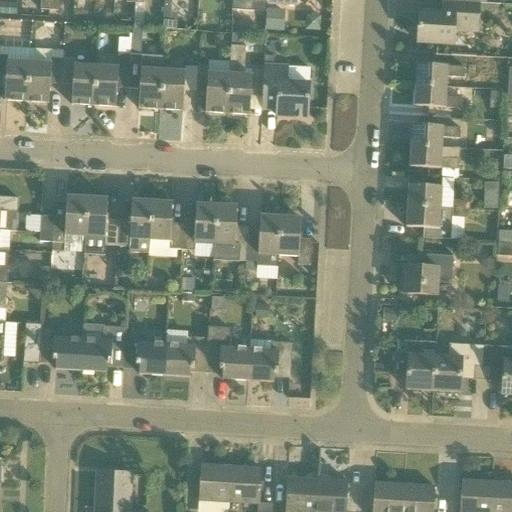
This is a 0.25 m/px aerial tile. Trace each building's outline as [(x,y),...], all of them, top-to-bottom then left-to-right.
[(49,11),(49,0),(41,0),(41,10),(47,11),(49,11)] [(57,0),(49,0),(49,11),(57,11),(57,0)] [(267,4),(267,0),(254,0),(254,2),(254,10),(258,10),(258,13),(264,13),(265,4),(267,4)] [(485,5),(443,2),(442,15),(419,14),(418,43),(453,45),(454,30),(477,31),(479,12),(498,13),(499,5),(485,5)] [(266,30),(285,31),(285,11),(267,10),(266,30)] [(321,12),(307,11),(306,28),(320,28),(321,12)] [(130,56),(141,57),(142,40),(143,29),(132,28),(130,56)] [(119,55),(129,56),(130,37),(120,36),(119,55)] [(264,71),(245,70),(246,47),(243,47),(231,47),(229,76),(230,76),(227,115),(250,116),(251,97),(262,97),(264,71)] [(27,103),(29,63),(8,61),(8,56),(0,55),(0,81),(6,82),(5,101),(27,103)] [(128,89),(130,63),(130,56),(129,56),(119,55),(118,69),(96,68),(94,107),(116,108),(117,89),(128,89)] [(161,111),(163,72),(164,58),(141,57),(130,56),(130,63),(128,89),(140,90),(138,109),(161,111)] [(307,119),(309,85),(310,69),(288,68),(274,67),(274,57),(265,57),(264,71),(262,97),(262,102),(277,103),(276,117),(307,119)] [(61,85),(63,59),(51,59),(51,64),(29,63),(27,103),(49,104),(50,85),(61,85)] [(94,107),(96,68),(74,66),(75,60),(63,59),(61,85),(73,86),(71,105),(94,107)] [(464,78),(464,69),(447,68),(417,65),(415,87),(447,88),(447,78),(464,78)] [(195,93),(197,67),(185,67),(185,73),(163,72),(161,111),(183,112),(184,93),(195,93)] [(230,76),(229,76),(208,74),(208,68),(197,67),(195,93),(206,94),(205,113),(227,115),(230,76)] [(415,87),(414,108),(445,109),(462,110),(463,99),(446,98),(447,89),(447,88),(415,87)] [(500,121),(488,120),(487,134),(499,134),(500,121)] [(443,138),(460,139),(461,129),(412,126),(411,147),(442,149),(443,138)] [(442,170),(458,171),(459,160),(442,159),(442,149),(411,147),(410,168),(442,170)] [(485,193),(498,194),(499,184),(485,183),(485,193)] [(441,209),(442,188),(409,186),(408,207),(441,209)] [(16,233),(19,199),(0,198),(0,231),(11,232),(16,233)] [(85,238),(87,199),(67,198),(65,219),(54,218),(52,244),(65,244),(65,236),(85,238)] [(117,247),(118,222),(106,221),(107,200),(87,199),(85,238),(85,254),(83,254),(83,256),(104,256),(104,247),(117,247)] [(453,201),(452,209),(452,210),(465,210),(465,202),(453,201)] [(150,241),(152,203),(132,202),(131,222),(118,222),(117,247),(129,248),(129,253),(149,254),(149,241),(150,241)] [(182,251),(183,225),(171,225),(172,204),(152,203),(150,241),(170,242),(169,250),(182,251)] [(214,245),(217,207),(196,205),(195,226),(183,225),(182,251),(194,252),(195,244),(214,245)] [(246,254),(248,229),(236,228),(237,208),(217,207),(214,245),(213,261),(239,263),(239,261),(245,261),(246,254)] [(474,219),(475,211),(465,210),(452,210),(441,209),(408,207),(406,228),(429,229),(429,239),(450,241),(452,218),(474,219)] [(40,243),(52,244),(54,218),(41,217),(40,243)] [(278,256),(281,218),(260,217),(259,238),(248,237),(248,229),(246,254),(245,261),(245,262),(257,263),(256,267),(277,268),(278,256)] [(311,266),(312,241),(300,240),(301,219),(281,218),(278,256),(298,258),(298,265),(311,266)] [(511,234),(500,234),(499,245),(511,245),(511,234)] [(52,244),(52,252),(64,252),(65,244),(52,244)] [(0,283),(8,284),(9,251),(0,250),(0,283)] [(451,284),(453,257),(419,255),(418,268),(404,268),(402,294),(438,297),(438,283),(451,284)] [(181,280),(180,292),(194,293),(194,280),(181,280)] [(182,294),(181,303),(192,304),(193,295),(182,294)] [(211,312),(225,312),(226,299),(212,298),(211,312)] [(256,303),(256,316),(269,316),(270,303),(256,303)] [(383,309),(382,320),(398,321),(398,310),(383,309)] [(39,364),(41,330),(42,326),(25,325),(23,364),(24,364),(24,363),(39,364)] [(83,341),(84,327),(83,327),(83,341),(63,340),(63,331),(41,330),(39,364),(40,364),(40,365),(41,365),(41,361),(56,361),(56,371),(81,372),(83,341)] [(123,369),(125,335),(125,329),(84,327),(83,341),(81,372),(107,373),(107,364),(123,365),(122,369),(123,369)] [(206,374),(209,328),(208,328),(207,340),(187,338),(187,347),(166,346),(165,377),(190,378),(190,369),(206,370),(206,374)] [(209,328),(206,374),(207,374),(207,370),(223,371),(222,380),(248,382),(250,350),(229,348),(231,329),(209,328)] [(165,377),(166,346),(146,345),(146,336),(125,335),(123,369),(124,369),(124,365),(139,366),(139,375),(165,377)] [(433,392),(435,357),(422,356),(423,343),(396,341),(394,376),(407,377),(407,391),(433,392)] [(250,350),(248,382),(273,383),(274,374),(289,375),(289,379),(290,379),(293,344),(271,343),(270,352),(250,350)] [(461,380),(474,381),(474,367),(482,368),(483,347),(449,345),(448,358),(435,357),(433,392),(460,394),(461,380)] [(502,396),(511,396),(511,348),(483,347),(482,368),(490,368),(490,382),(502,383),(502,396)] [(474,381),(482,381),(490,382),(490,368),(482,368),(474,367),(474,381)] [(229,504),(231,468),(201,466),(199,502),(225,504),(229,504)] [(259,506),(261,470),(231,468),(229,504),(259,506)] [(131,510),(132,475),(96,473),(95,509),(131,510)] [(315,511),(318,481),(287,479),(285,511),(315,511)] [(346,511),(348,483),(318,481),(315,511),(346,511)] [(490,511),(492,483),(462,481),(459,511),(490,511)] [(511,511),(511,483),(492,483),(490,511),(511,511)] [(403,511),(405,486),(374,484),(372,511),(403,511)] [(433,511),(435,488),(405,486),(403,511),(433,511)]
